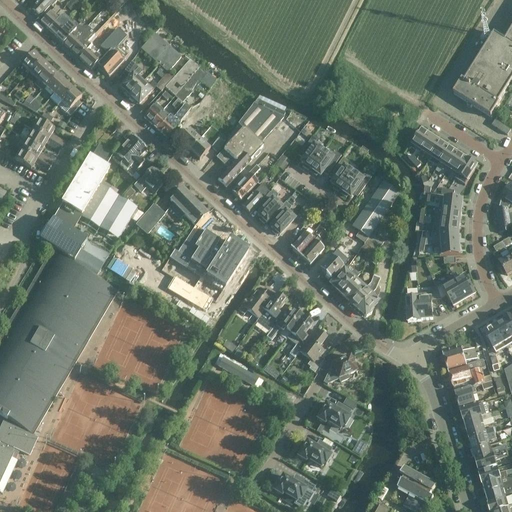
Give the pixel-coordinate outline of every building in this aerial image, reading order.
[(40,0),(31,10),(39,17),(50,5),(51,7),(57,1),(55,0),(40,0)] [(117,12),(123,5),(126,2),(123,0),(112,0),(109,4),(117,12)] [(143,36),(152,26),(130,5),(121,15),(143,36)] [(40,23),(48,30),(63,14),(55,7),(40,23)] [(63,14),(48,30),(55,37),(71,20),(70,19),(69,20),(63,14)] [(97,31),(104,38),(120,21),(113,14),(97,31)] [(55,37),(63,44),(72,33),(71,33),(78,26),(71,20),(55,37)] [(72,33),(63,44),(70,51),(79,40),(90,30),(87,27),(80,28),(78,26),(71,33),(72,33)] [(511,29),(505,40),(494,34),(456,94),(490,116),(511,80),(511,29)] [(79,40),(70,51),(77,57),(87,47),(86,46),(88,44),(87,42),(92,37),(94,34),(90,30),(79,40)] [(155,34),(149,41),(142,49),(163,68),(159,73),(164,77),(156,86),(157,86),(155,88),(161,93),(165,89),(164,88),(174,78),(168,73),(181,58),(155,34)] [(87,47),(77,57),(91,70),(100,59),(102,56),(88,44),(86,46),(87,47)] [(116,46),(97,67),(99,68),(98,70),(102,73),(105,76),(106,75),(109,77),(123,62),(122,61),(127,56),(122,51),(116,46)] [(29,73),(41,61),(33,53),(21,66),(29,73)] [(41,61),(29,73),(37,81),(49,68),(41,61)] [(174,97),(175,97),(200,68),(190,61),(174,78),(164,88),(165,89),(174,97)] [(129,98),(143,84),(137,78),(143,72),(132,62),(126,69),(132,74),(120,88),(124,92),(123,94),(129,98)] [(42,92),(45,88),(57,75),(49,68),(37,81),(34,85),(42,92)] [(177,100),(181,104),(182,105),(186,99),(185,98),(206,73),(200,68),(175,97),(174,97),(177,100)] [(57,75),(45,88),(53,96),(65,83),(57,75)] [(58,107),(61,103),(73,90),(65,83),(53,96),(50,99),(58,107)] [(143,84),(129,98),(133,102),(135,102),(139,106),(155,88),(157,86),(156,86),(153,83),(148,89),(143,84)] [(81,98),(73,90),(61,103),(69,110),(66,114),(70,118),(81,105),(78,102),(81,98)] [(14,97),(18,100),(23,95),(19,92),(14,97)] [(161,97),(167,102),(170,98),(165,93),(161,97)] [(207,111),(215,101),(208,95),(200,105),(207,111)] [(15,104),(11,101),(6,99),(3,103),(13,108),(15,104)] [(181,104),(177,100),(172,106),(176,110),(181,104)] [(285,114),(278,111),(257,102),(255,106),(254,106),(239,125),(240,126),(227,139),(231,143),(217,158),(228,169),(217,180),(226,188),(251,163),(249,161),(254,156),(256,158),(260,153),(259,151),(263,147),(260,144),(283,119),(285,114)] [(150,124),(162,111),(155,104),(143,118),(150,124)] [(191,111),(185,106),(172,120),(179,126),(180,124),(179,123),(191,111)] [(162,111),(150,124),(157,131),(169,117),(162,111)] [(179,126),(172,120),(169,117),(157,131),(166,139),(175,128),(178,127),(179,126)] [(38,121),(32,131),(61,148),(64,143),(51,135),(54,130),(38,121)] [(495,121),(492,126),(506,135),(507,136),(511,131),(495,121)] [(188,151),(199,139),(190,130),(178,142),(188,151)] [(411,146),(421,153),(432,136),(422,130),(411,146)] [(26,141),(42,150),(45,145),(58,153),(61,148),(32,131),(26,141)] [(432,136),(421,153),(430,159),(441,142),(432,136)] [(112,158),(115,160),(118,164),(123,158),(125,160),(130,155),(133,157),(135,156),(138,159),(139,158),(146,151),(132,137),(116,154),(112,158)] [(217,153),(224,145),(228,140),(223,137),(219,142),(217,140),(211,148),(217,153)] [(309,170),(310,170),(323,152),(316,148),(318,141),(313,137),(300,154),(305,158),(301,163),(303,165),(302,167),(308,171),(309,170)] [(199,139),(188,151),(199,161),(210,150),(199,139)] [(20,150),(50,168),(53,163),(40,155),(42,150),(26,141),(20,150)] [(437,168),(450,148),(441,142),(430,159),(428,162),(437,168)] [(62,204),(52,220),(72,232),(81,219),(117,241),(137,208),(100,186),(110,169),(106,167),(113,154),(99,146),(92,158),(90,157),(61,204),(62,204)] [(447,172),(459,154),(450,148),(437,168),(446,174),(447,172)] [(31,170),(34,165),(47,173),(50,168),(20,150),(14,161),(31,170)] [(323,152),(310,170),(311,171),(310,172),(316,177),(317,175),(320,177),(324,171),(328,175),(341,157),(335,153),(329,157),(323,152)] [(456,178),(468,160),(459,154),(447,172),(456,178)] [(144,163),(139,158),(138,159),(135,156),(133,157),(130,155),(125,160),(123,158),(118,164),(132,176),(144,163)] [(287,166),(286,166),(283,163),(285,160),(280,157),(278,160),(275,165),(283,171),(287,166)] [(339,191),(340,192),(353,174),(346,169),(348,162),(343,158),(330,176),(335,179),(331,185),(333,187),(332,188),(338,193),(339,191)] [(455,180),(465,186),(478,166),(468,160),(456,178),(455,180)] [(260,171),(256,167),(231,194),(239,202),(257,183),(252,179),(260,171)] [(152,170),(141,181),(140,180),(133,187),(141,194),(147,188),(154,195),(165,182),(152,170)] [(353,174),(340,192),(341,192),(340,194),(346,198),(347,197),(350,198),(354,193),(358,196),(371,179),(365,175),(359,179),(353,174)] [(364,244),(372,233),(399,194),(383,183),(352,227),(359,232),(355,238),(364,244)] [(262,186),(242,208),(250,215),(258,207),(270,193),(262,186)] [(508,208),(509,206),(511,208),(511,186),(510,186),(502,199),(499,210),(496,210),(499,234),(511,232),(508,208)] [(194,226),(208,214),(182,188),(169,201),(173,204),(168,209),(179,221),(185,216),(194,226)] [(266,224),(271,219),(281,208),(273,201),(276,194),(272,191),(270,193),(258,207),(262,211),(257,216),(260,218),(258,220),(264,225),(265,223),(266,224)] [(443,209),(462,212),(463,200),(440,197),(439,209),(443,209)] [(278,235),(279,236),(294,220),(288,215),(291,208),(285,203),(281,208),(271,219),(275,223),(270,228),(273,230),(271,232),(277,237),(278,235)] [(153,206),(136,226),(147,235),(164,215),(153,206)] [(336,211),(331,208),(327,213),(333,216),(336,211)] [(441,220),(461,223),(462,212),(443,209),(441,220)] [(217,300),(248,252),(229,240),(208,214),(194,226),(189,230),(178,247),(177,246),(159,274),(194,296),(199,288),(217,300)] [(72,232),(52,220),(39,241),(96,276),(109,255),(72,233),(72,232)] [(436,232),(459,233),(461,223),(441,220),(437,220),(436,232)] [(319,227),(324,231),(328,227),(323,223),(319,227)] [(291,249),(300,257),(314,242),(323,232),(319,228),(310,237),(305,233),(291,249)] [(314,242),(300,257),(310,266),(324,251),(318,245),(322,241),(321,240),(326,234),(323,232),(314,242)] [(459,233),(436,232),(436,245),(438,245),(460,244),(459,233)] [(363,247),(370,254),(374,257),(375,255),(380,249),(379,249),(383,243),(372,233),(364,244),(363,245),(364,245),(363,247)] [(505,248),(511,244),(511,243),(509,238),(502,242),(505,248)] [(496,253),(501,250),(503,254),(507,252),(505,248),(502,242),(493,247),(496,253)] [(461,255),(460,244),(438,245),(439,257),(461,255)] [(354,258),(358,252),(352,247),(347,254),(354,258)] [(369,256),(370,254),(363,247),(361,249),(369,256)] [(49,253),(0,337),(0,479),(12,454),(16,456),(18,451),(29,456),(36,438),(33,437),(47,412),(117,293),(49,253)] [(370,254),(369,256),(367,260),(376,267),(378,261),(373,257),(374,257),(370,254)] [(331,281),(343,268),(331,257),(319,270),(331,281)] [(511,273),(511,259),(510,257),(499,263),(507,276),(511,273)] [(355,272),(352,276),(346,270),(332,286),(342,295),(356,279),(356,280),(359,276),(355,272)] [(454,282),(465,302),(477,296),(465,276),(454,282)] [(361,295),(367,289),(356,280),(356,279),(342,295),(350,302),(353,299),(354,299),(360,294),(361,295)] [(353,299),(350,302),(366,317),(371,314),(373,309),(372,308),(375,304),(376,298),(378,298),(379,296),(380,291),(376,289),(380,281),(379,281),(372,279),(370,286),(367,289),(361,295),(360,294),(354,299),(353,299)] [(465,302),(452,279),(441,285),(442,286),(436,289),(441,301),(447,298),(454,309),(465,302)] [(441,301),(436,289),(430,289),(431,294),(418,295),(420,322),(420,323),(421,323),(421,322),(433,321),(432,301),(441,301)] [(258,320),(264,312),(277,295),(271,291),(265,299),(256,292),(248,302),(246,300),(238,312),(244,316),(247,311),(258,320)] [(277,295),(264,312),(270,316),(267,321),(274,326),(280,318),(282,316),(278,313),(286,302),(277,295)] [(420,322),(418,295),(405,296),(406,308),(404,308),(404,315),(406,315),(407,324),(420,323),(420,322)] [(290,335),(303,318),(293,311),(285,322),(280,318),(274,326),(274,327),(266,338),(271,342),(278,333),(281,335),(284,330),(290,335)] [(511,317),(503,322),(511,338),(511,317)] [(303,318),(290,335),(297,339),(293,344),(296,346),(289,355),(294,359),(299,352),(309,339),(304,336),(312,325),(303,318)] [(511,338),(503,322),(493,328),(504,346),(511,341),(511,338)] [(493,328),(484,333),(495,352),(504,346),(493,328)] [(309,339),(299,352),(310,361),(307,366),(310,368),(308,370),(314,374),(324,361),(319,357),(323,351),(319,349),(327,339),(315,331),(309,339)] [(233,353),(237,349),(228,342),(224,347),(233,353)] [(442,352),(445,362),(475,353),(474,349),(462,353),(460,347),(442,352)] [(445,362),(448,371),(468,365),(467,361),(472,360),(477,359),(475,353),(445,362)] [(332,367),(324,384),(327,385),(339,380),(341,383),(348,380),(347,376),(356,372),(353,364),(354,362),(353,359),(350,358),(350,357),(332,365),(333,366),(332,367)] [(259,379),(234,364),(222,358),(217,367),(254,388),(259,379)] [(490,376),(484,378),(481,369),(486,368),(484,360),(468,365),(448,371),(453,388),(454,387),(455,391),(454,391),(455,392),(474,386),(474,387),(482,384),(492,381),(490,376)] [(268,366),(264,371),(276,379),(280,373),(268,366)] [(494,380),(494,381),(498,394),(504,393),(500,379),(494,380)] [(492,381),(482,384),(484,391),(494,388),(492,381)] [(474,386),(455,392),(459,407),(475,403),(472,394),(476,392),(474,387),(474,386)] [(485,403),(479,405),(479,404),(459,411),(463,422),(464,422),(489,414),(485,403)] [(325,405),(321,412),(316,420),(324,425),(326,423),(339,431),(342,426),(344,427),(349,419),(347,417),(351,412),(340,405),(336,411),(325,405)] [(493,424),(492,419),(500,416),(498,412),(491,414),(489,415),(489,414),(464,422),(467,432),(484,427),(493,424)] [(484,427),(467,432),(470,442),(494,434),(496,434),(495,429),(486,431),(484,427)] [(494,434),(470,442),(473,451),(490,446),(489,441),(495,439),(494,434)] [(297,458),(305,462),(307,460),(320,468),(323,464),(325,465),(330,456),(328,455),(332,449),(321,443),(317,449),(306,442),(297,458)] [(490,446),(473,451),(476,461),(507,451),(505,446),(491,450),(490,446)] [(507,451),(476,461),(479,472),(496,467),(495,462),(509,457),(507,451)] [(438,486),(429,481),(405,468),(401,476),(404,478),(398,489),(409,496),(403,506),(412,511),(421,511),(426,505),(430,507),(435,499),(430,497),(433,493),(433,494),(438,486)] [(511,476),(511,471),(511,470),(506,472),(499,474),(497,469),(480,474),(483,486),(511,477),(511,476)] [(273,492),(281,497),(283,494),(296,503),(299,498),(301,499),(307,491),(304,489),(308,484),(297,477),(293,483),(283,476),(273,492)] [(502,490),(486,495),(489,504),(511,497),(511,476),(511,477),(511,479),(511,482),(501,486),(502,490)] [(511,479),(511,477),(483,486),(486,495),(502,490),(501,486),(511,482),(511,479)] [(490,511),(496,511),(511,507),(511,497),(489,504),(490,507),(489,508),(490,511)]
